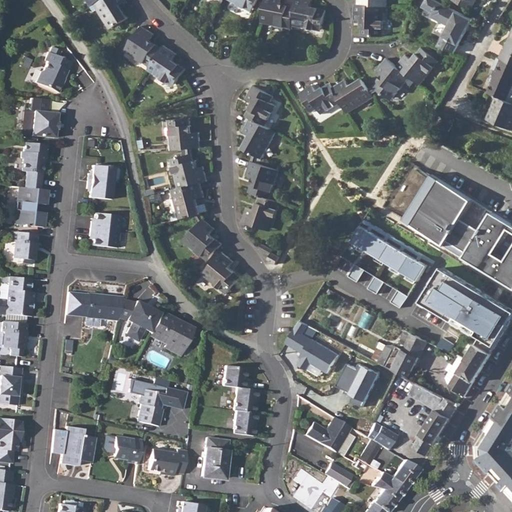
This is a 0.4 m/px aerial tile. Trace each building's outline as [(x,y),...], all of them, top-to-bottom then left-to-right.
[(99,0),(97,2),(91,6),(95,11),(98,10),(107,23),(109,21),(114,28),(129,18),(120,5),(127,1),(126,0),(99,0)] [(231,0),(232,0),(246,7),(247,5),(254,8),(258,0),(231,0)] [(265,0),(262,15),(269,17),(268,23),(284,26),(284,23),(292,25),(293,19),(295,7),(281,4),(281,0),(265,0)] [(296,0),(295,7),(293,19),(300,20),(298,26),(315,29),(315,26),(323,28),(326,10),(311,7),(312,0),(296,0)] [(454,52),(472,19),(441,2),(437,0),(425,0),(422,6),(433,12),(431,16),(449,25),(438,46),(454,52)] [(452,0),(471,9),(475,0),(452,0)] [(357,5),(355,5),(354,20),(362,20),(361,35),(379,36),(379,30),(383,30),(383,13),(377,13),(377,6),(357,5)] [(141,25),(128,44),(133,48),(130,53),(143,62),(145,59),(152,64),(162,49),(149,40),(154,34),(141,25)] [(503,48),(498,58),(511,63),(511,29),(504,48),(503,48)] [(162,49),(152,64),(158,68),(154,73),(168,82),(169,79),(176,83),(186,69),(173,60),(177,54),(164,45),(162,49)] [(57,92),(61,84),(59,83),(62,76),(64,77),(70,63),(58,57),(61,51),(52,47),(49,52),(48,52),(44,60),(46,61),(42,69),(39,70),(34,81),(57,92)] [(406,54),(397,66),(405,72),(410,76),(415,80),(419,75),(424,79),(434,66),(431,64),(436,58),(422,47),(413,59),(406,54)] [(493,81),(488,92),(498,96),(502,98),(511,102),(511,63),(498,58),(497,57),(492,69),(494,70),(497,71),(493,81)] [(383,75),(374,87),(378,90),(388,98),(392,93),(394,95),(405,82),(400,78),(405,72),(397,66),(387,58),(377,70),(383,75)] [(85,70),(75,77),(83,87),(93,80),(85,70)] [(345,80),(332,88),(339,99),(341,102),(344,107),(350,103),(354,109),(367,101),(366,98),(372,93),(370,89),(363,78),(349,86),(345,80)] [(332,88),(330,83),(317,91),(313,84),(300,92),(312,112),(317,109),(321,114),(334,106),(333,103),(339,99),(332,88)] [(253,102),(246,115),(250,117),(265,125),(276,105),(270,102),(274,96),(254,85),(247,99),(253,102)] [(498,96),(489,118),(511,128),(511,102),(502,98),(498,96)] [(48,100),(29,98),(28,111),(31,111),(30,124),(26,127),(26,132),(28,135),(53,138),(54,130),(54,121),(55,113),(46,112),(48,100)] [(173,125),(170,126),(171,143),(178,142),(178,149),(187,148),(192,148),(201,147),(200,131),(192,132),(191,117),(173,119),(173,125)] [(265,125),(250,117),(243,131),(250,134),(243,148),(254,154),(258,157),(262,151),(265,153),(273,138),(267,135),(270,129),(265,125)] [(449,118),(443,129),(449,133),(455,121),(449,118)] [(44,144),(22,142),(22,150),(20,151),(19,158),(20,159),(19,170),(39,172),(41,153),(43,153),(44,144)] [(176,163),(173,164),(177,181),(183,179),(185,186),(201,182),(207,181),(204,165),(196,167),(192,153),(188,154),(175,157),(176,163)] [(254,178),(250,191),(260,195),(266,197),(268,191),(272,192),(277,177),(271,175),(273,168),(256,162),(252,160),(247,175),(254,178)] [(86,173),(85,181),(110,183),(112,167),(90,165),(89,173),(86,173)] [(404,218),(412,223),(440,178),(433,173),(404,218)] [(511,222),(493,211),(481,230),(462,218),(474,199),(440,178),(412,223),(511,285),(511,222)] [(110,183),(85,181),(85,188),(87,189),(86,197),(108,199),(110,183)] [(180,194),(174,196),(179,212),(182,211),(184,218),(197,215),(201,214),(198,199),(205,197),(201,182),(185,186),(179,188),(180,194)] [(39,189),(16,186),(12,223),(41,226),(42,212),(31,211),(31,203),(37,203),(39,189)] [(266,197),(260,195),(255,210),(248,207),(243,222),(265,229),(267,223),(273,225),(278,209),(275,208),(277,200),(270,198),(266,197)] [(88,221),(87,229),(116,232),(118,216),(92,213),(92,221),(88,221)] [(201,222),(189,236),(194,240),(190,244),(202,255),(204,253),(210,258),(216,252),(219,248),(222,244),(211,235),(216,229),(204,218),(201,222)] [(366,220),(364,223),(432,264),(434,261),(366,220)] [(362,226),(353,241),(418,281),(428,265),(362,226)] [(116,232),(87,229),(87,236),(90,236),(89,245),(115,247),(116,232)] [(33,234),(10,231),(9,241),(12,241),(11,257),(19,258),(19,263),(27,264),(28,259),(30,259),(31,245),(32,242),(33,241),(33,234)] [(261,248),(261,249),(271,255),(273,252),(274,250),(263,244),(261,248)] [(219,255),(207,269),(213,274),(208,278),(221,289),(223,286),(229,291),(241,277),(229,267),(234,261),(222,251),(219,255)] [(271,255),(268,259),(276,264),(280,257),(273,252),(271,255)] [(349,276),(359,282),(366,270),(357,264),(349,276)] [(444,267),(424,301),(481,336),(477,344),(492,353),(511,321),(511,315),(509,314),(511,309),(511,308),(499,300),(495,306),(490,303),(493,297),(476,287),(475,289),(470,286),(471,284),(444,267)] [(28,278),(6,276),(2,313),(29,316),(31,302),(29,298),(30,291),(27,291),(28,278)] [(386,282),(376,276),(369,288),(378,294),(386,282)] [(391,302),(401,308),(409,297),(399,291),(391,302)] [(86,293),(86,295),(66,293),(64,316),(84,318),(84,319),(116,322),(118,314),(121,301),(122,297),(86,293)] [(133,304),(121,301),(118,314),(126,316),(124,321),(130,324),(125,334),(126,338),(134,341),(138,340),(142,330),(149,333),(159,313),(150,308),(149,310),(143,307),(144,305),(134,301),(133,304)] [(159,313),(149,333),(166,342),(164,344),(163,347),(179,356),(194,328),(182,322),(181,324),(159,313)] [(24,323),(0,320),(0,330),(3,331),(1,347),(8,348),(7,355),(19,356),(20,349),(21,349),(22,332),(23,333),(24,323)] [(398,346),(388,366),(399,372),(409,377),(428,340),(407,329),(398,346)] [(388,345),(380,362),(388,366),(398,346),(395,344),(388,345)] [(467,361),(483,369),(492,353),(477,344),(467,361)] [(483,369),(459,356),(446,377),(450,384),(466,395),(483,369)] [(19,368),(0,365),(0,403),(16,405),(17,395),(14,395),(16,378),(19,378),(19,368)] [(234,410),(232,433),(251,435),(253,422),(255,422),(256,413),(252,413),(253,399),(255,399),(256,390),(248,389),(249,380),(244,380),(245,371),(240,367),(224,365),(221,385),(235,387),(232,410),(234,410)] [(460,404),(417,381),(410,394),(420,399),(437,409),(414,446),(428,455),(460,404)] [(511,387),(511,390),(511,396),(507,405),(503,402),(494,416),(498,418),(486,437),(482,435),(477,443),(481,445),(482,456),(478,459),(491,473),(494,470),(504,481),(501,484),(507,490),(511,485),(511,387)] [(139,404),(135,420),(157,426),(161,408),(159,408),(162,394),(140,388),(137,403),(139,404)] [(333,417),(330,422),(348,433),(351,427),(333,417)] [(17,420),(0,418),(0,461),(9,463),(11,450),(13,450),(14,441),(17,439),(18,435),(17,434),(17,431),(19,431),(19,422),(17,422),(17,420)] [(359,420),(353,429),(366,437),(371,427),(359,420)] [(313,422),(305,435),(336,452),(348,433),(330,422),(326,429),(313,422)] [(371,427),(366,437),(370,440),(381,446),(387,449),(394,434),(374,422),(371,427)] [(53,430),(50,453),(60,454),(58,464),(75,466),(76,460),(90,462),(94,438),(80,436),(81,429),(65,427),(64,431),(53,430)] [(112,457),(124,460),(127,460),(127,463),(136,464),(140,440),(131,439),(131,440),(113,437),(111,447),(113,449),(112,457)] [(223,478),(227,440),(205,438),(201,475),(223,478)] [(370,440),(359,459),(369,464),(381,446),(370,440)] [(172,473),(182,474),(185,451),(176,449),(175,454),(151,449),(148,470),(163,473),(162,476),(172,477),(172,473)] [(403,459),(390,476),(405,487),(419,469),(403,459)] [(338,482),(346,487),(353,476),(331,463),(324,474),(338,482)] [(9,471),(0,469),(0,510),(7,511),(9,494),(11,494),(12,484),(6,484),(7,482),(9,471)] [(381,471),(370,485),(375,487),(380,491),(394,501),(405,487),(390,476),(381,471)] [(322,505),(318,511),(338,511),(339,511),(344,505),(341,503),(350,489),(346,487),(338,482),(330,494),(323,490),(317,502),(322,505)] [(380,491),(363,511),(386,511),(394,501),(380,491)] [(176,510),(175,511),(200,511),(202,505),(180,502),(178,510),(176,510)] [(81,511),(83,508),(57,503),(55,511),(81,511)]
